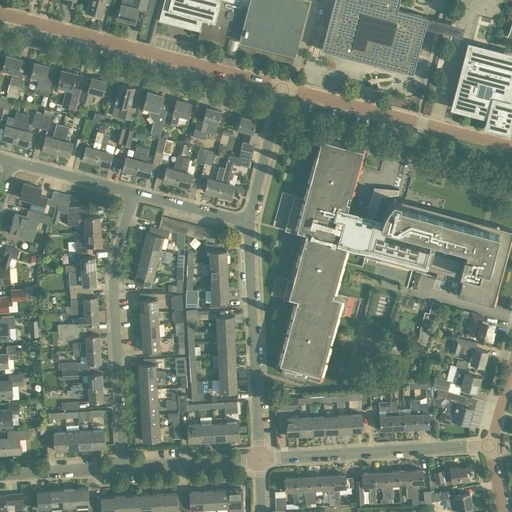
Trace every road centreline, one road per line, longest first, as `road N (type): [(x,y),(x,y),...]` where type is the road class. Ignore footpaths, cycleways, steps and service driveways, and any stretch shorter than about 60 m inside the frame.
road 1 (residential): [(281,87),(0,14)]
road 2 (residential): [(122,467),(112,280),(132,193)]
road 3 (residential): [(511,146),(281,87)]
road 4 (residential): [(258,459),(247,222)]
road 5 (residential): [(258,459),(490,444)]
road 6 (residential): [(247,222),(281,87)]
road 7 (residential): [(122,467),(258,459)]
road 8 (residential): [(132,193),(10,161)]
road 9 (residential): [(0,474),(122,467)]
